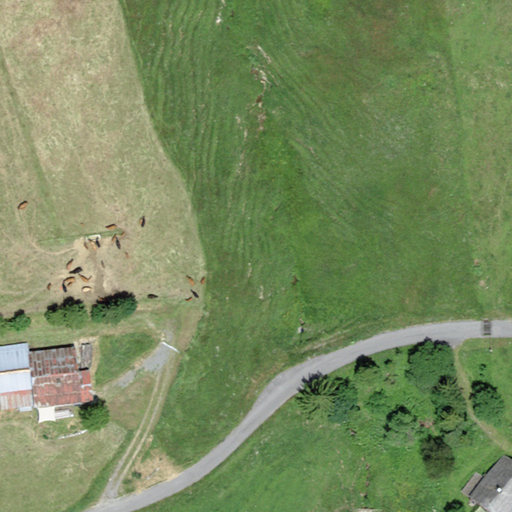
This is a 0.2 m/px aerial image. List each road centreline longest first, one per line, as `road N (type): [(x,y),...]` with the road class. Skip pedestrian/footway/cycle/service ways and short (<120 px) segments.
road 1 (unclassified): [(110,511),(180,484),(292,384),(358,348),(421,332),(511,327)]
road 2 (track): [(110,511),(121,465),(162,374),(168,334),(147,322),(37,336)]
road 3 (track): [(511,446),(471,406),(442,331)]
